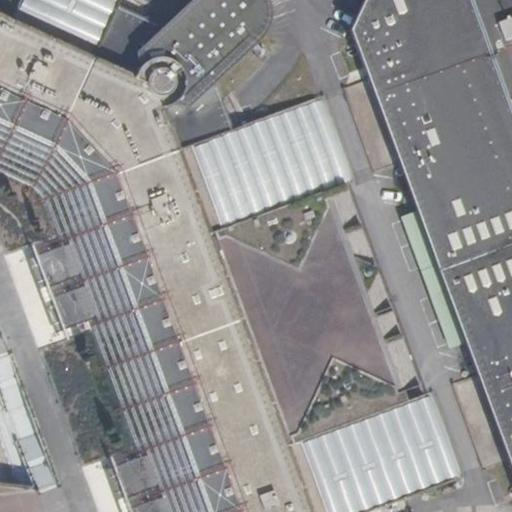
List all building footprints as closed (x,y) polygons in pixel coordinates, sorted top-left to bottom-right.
[(18,0),(7,24),(91,63),(120,0),(18,0)] [(511,0),(370,0),(352,40),(368,83),(399,168),(476,378),(508,465),(511,474),(511,0)] [(306,511),(283,449),(206,240),(174,153),(159,112),(164,111),(168,109),(172,106),(175,102),(178,97),(180,92),(180,87),(179,82),(178,78),(176,74),(173,70),(169,67),(164,64),(158,63),(153,63),(147,64),(142,66),(139,69),(135,72),(133,76),(131,82),(91,63),(7,24),(0,21),(0,176),(31,191),(42,203),(59,251),(34,260),(46,292),(71,283),(75,293),(50,302),(62,334),(87,325),(137,462),(112,471),(124,503),(149,494),(153,504),(130,511),(306,511)] [(370,179),(399,168),(368,83),(339,93),(370,179)] [(320,100),(174,153),(206,240),(352,186),(320,100)] [(350,372),(389,369),(380,348),(380,344),(365,312),(349,319),(348,317),(339,318),(333,320),(331,292),(354,290),(345,269),(308,272),(310,291),(326,290),(329,297),(302,298),(304,326),(315,325),(324,345),(336,340),(350,372)] [(398,332),(385,337),(394,360),(407,354),(398,332)] [(479,475),(508,465),(476,378),(448,389),(479,475)] [(429,396),(283,449),(306,511),(379,511),(461,482),(429,396)]
